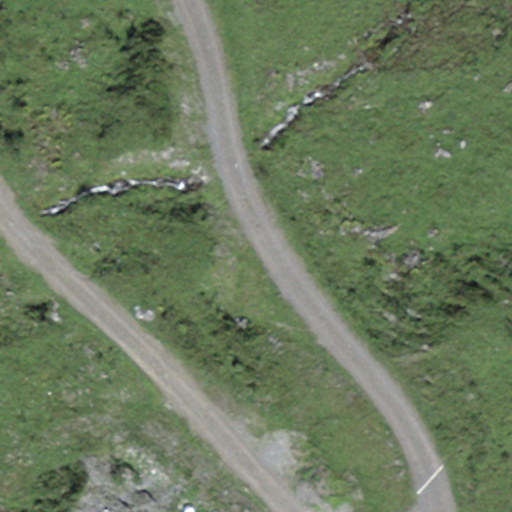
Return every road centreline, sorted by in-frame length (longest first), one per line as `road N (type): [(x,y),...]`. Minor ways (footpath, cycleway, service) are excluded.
road 1 (track): [(189,0),(235,178),(269,244),(381,388),(427,463),(432,511)]
road 2 (track): [(291,511),(0,207)]
